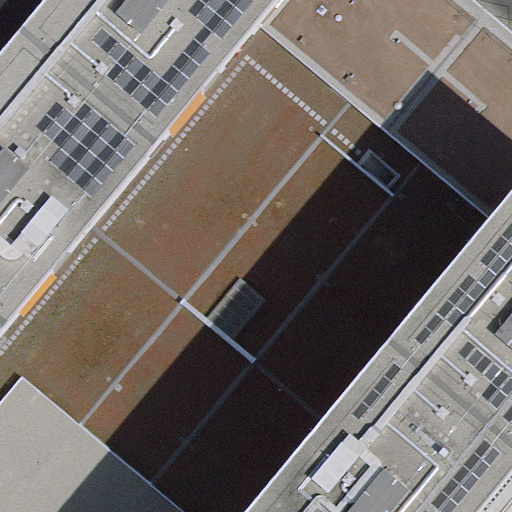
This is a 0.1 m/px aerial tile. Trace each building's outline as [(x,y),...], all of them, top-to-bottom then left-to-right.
[(150,167),(271,24),(289,0),(74,0),(24,62),(150,167)] [(439,0),(289,0),(271,24),(395,128),(476,30),(439,0)] [(511,224),(395,128),(271,24),(150,167),(0,344),(0,506),(7,511),(288,511),(400,378),(511,241),(511,224)] [(511,60),(476,30),(395,128),(511,224),(511,60)] [(0,344),(150,167),(24,62),(0,90),(0,344)] [(511,241),(400,378),(511,472),(511,241)] [(288,511),(484,511),(511,479),(511,472),(400,378),(288,511)]
